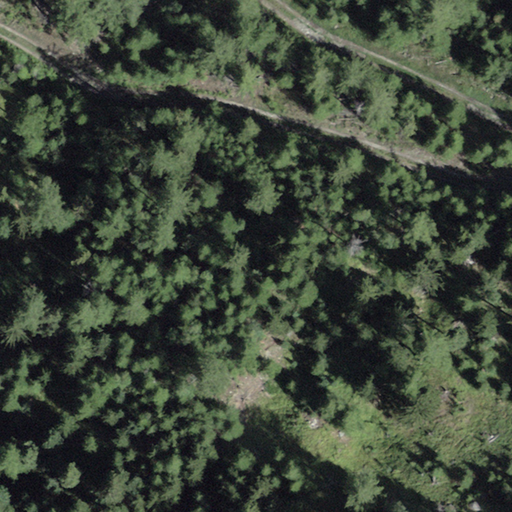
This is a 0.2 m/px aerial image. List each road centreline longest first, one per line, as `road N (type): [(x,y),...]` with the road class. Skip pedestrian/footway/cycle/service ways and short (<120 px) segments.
road 1 (track): [(511,178),(420,174),(154,119),(0,51)]
road 2 (track): [(286,0),(360,38),(511,86)]
